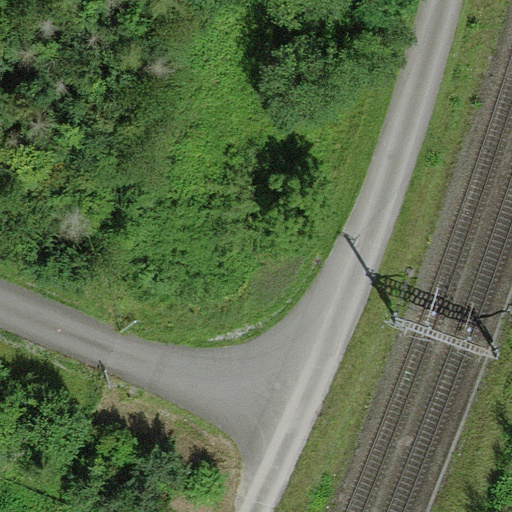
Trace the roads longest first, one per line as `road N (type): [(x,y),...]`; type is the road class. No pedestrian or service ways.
road 1 (track): [(444,0),(384,187),(251,511)]
road 2 (track): [(295,402),(115,350),(0,301)]
